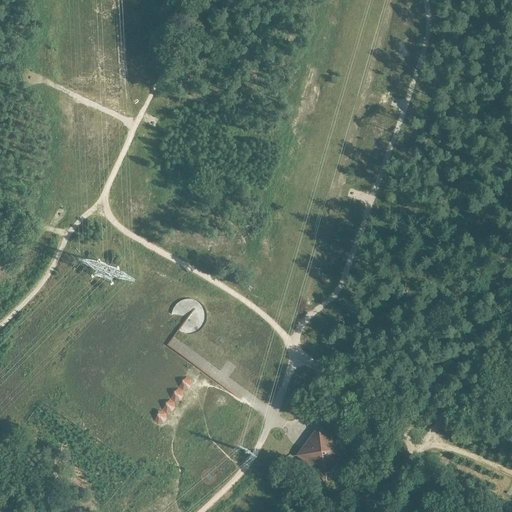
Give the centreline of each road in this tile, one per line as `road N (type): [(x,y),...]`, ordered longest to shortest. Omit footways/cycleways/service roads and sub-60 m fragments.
road 1 (track): [(95,207),(246,301),(293,347)]
road 2 (track): [(95,207),(199,0)]
road 3 (track): [(293,347),(260,445),(201,511)]
road 4 (track): [(293,347),(417,448)]
road 5 (track): [(425,438),(511,319)]
road 6 (track): [(272,417),(173,342)]
